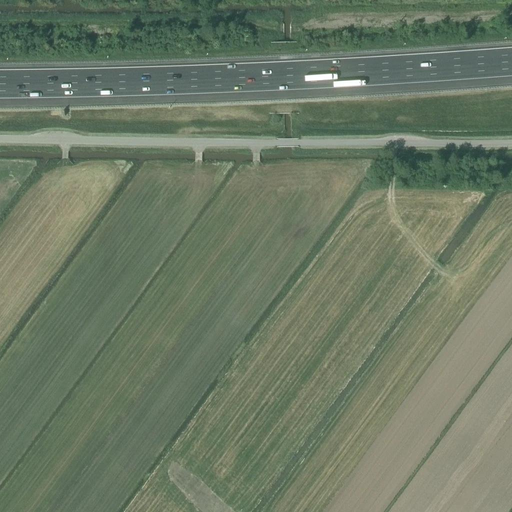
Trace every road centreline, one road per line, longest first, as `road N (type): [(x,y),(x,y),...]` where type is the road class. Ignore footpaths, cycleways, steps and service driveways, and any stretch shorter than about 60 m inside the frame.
road 1 (motorway): [(0,84),(511,62)]
road 2 (unclassified): [(511,143),(0,140)]
